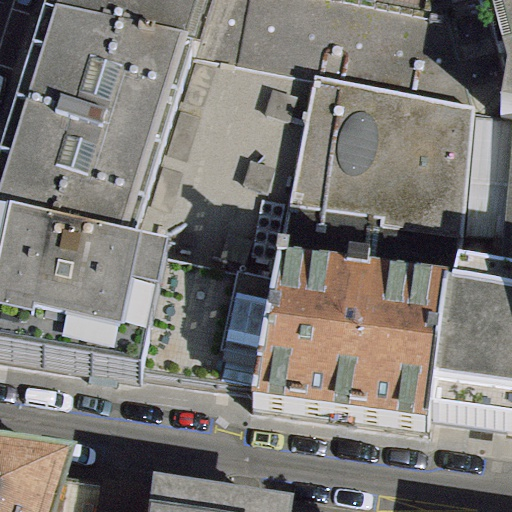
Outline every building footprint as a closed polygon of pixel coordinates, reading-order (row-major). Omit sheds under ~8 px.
[(59,0),(48,36),(194,66),(216,0),(59,0)] [(291,0),(216,0),(194,66),(316,90),(479,122),(453,32),(291,0)] [(291,0),(453,32),(444,0),(291,0)] [(511,88),(485,0),(444,0),(453,32),(479,122),(475,168),(511,171),(511,126),(505,125),(511,94),(511,88)] [(511,0),(485,0),(511,88),(511,94),(505,125),(511,126),(511,0)] [(0,187),(0,234),(131,263),(194,66),(48,36),(0,187)] [(282,282),(316,90),(194,66),(131,263),(170,272),(279,295),(282,282)] [(479,122),(316,90),(282,282),(453,303),(460,279),(468,220),(475,168),(479,122)] [(511,171),(475,168),(468,220),(511,224),(511,171)] [(0,362),(145,384),(170,272),(131,263),(0,234),(0,362)] [(259,401),(279,295),(170,272),(145,384),(259,401)] [(511,288),(508,288),(460,279),(453,303),(511,313),(511,288)] [(433,432),(453,303),(282,282),(279,295),(259,401),(255,419),(430,444),(433,432)] [(511,441),(511,313),(453,303),(433,432),(511,441)] [(60,511),(67,489),(71,479),(0,468),(0,511),(60,511)] [(156,511),(158,504),(119,498),(67,489),(60,511),(156,511)]
